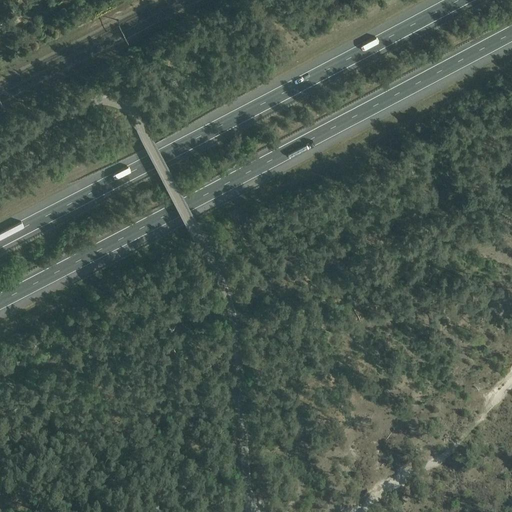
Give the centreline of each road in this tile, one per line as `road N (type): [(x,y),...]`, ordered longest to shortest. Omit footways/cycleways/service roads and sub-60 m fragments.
road 1 (motorway): [(0,304),(511,36)]
road 2 (unclassified): [(0,159),(90,100),(111,101),(136,118),(229,303),(250,511)]
road 3 (motorway): [(454,0),(0,239)]
road 4 (track): [(511,380),(445,452),(355,511)]
